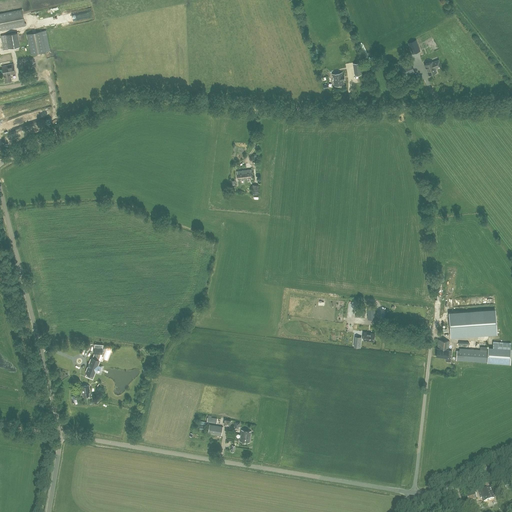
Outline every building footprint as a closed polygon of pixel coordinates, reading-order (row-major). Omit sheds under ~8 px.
[(0,30),(25,25),(22,9),(0,13),(0,30)] [(84,10),(84,18),(94,17),(94,9),(84,10)] [(31,54),(46,51),(42,31),(27,34),(31,54)] [(3,50),(20,46),(17,32),(1,35),(3,50)] [(418,44),(416,39),(408,42),(412,54),(421,50),(418,44)] [(441,65),(439,59),(433,62),(432,61),(424,64),(429,75),(436,71),(435,68),(441,65)] [(360,62),(353,63),(355,75),(362,74),(360,62)] [(11,80),(10,75),(16,74),(14,64),(2,66),(4,76),(5,81),(11,80)] [(342,72),(332,74),(334,86),(344,84),(343,80),(345,79),(344,76),(342,76),(342,72)] [(238,181),(252,179),(251,170),(237,171),(238,181)] [(454,301),(451,301),(452,306),(469,304),(469,297),(453,299),(454,301)] [(368,319),(375,319),(375,308),(367,309),(368,319)] [(449,313),(451,337),(497,333),(496,308),(449,313)] [(333,322),(324,321),(323,329),(345,331),(346,320),(334,319),(333,322)] [(374,341),(375,334),(364,332),(363,340),(374,341)] [(448,350),(449,341),(438,340),(437,348),(436,356),(446,358),(446,361),(451,362),(452,351),(448,350)] [(488,347),(488,350),(487,362),(487,363),(510,364),(511,349),(488,347)] [(98,360),(99,356),(99,354),(102,354),(103,348),(95,348),(94,354),(94,355),(93,358),(92,358),(89,364),(89,363),(87,367),(88,367),(86,373),(87,373),(86,376),(89,377),(90,374),(93,376),(95,372),(98,373),(98,372),(99,370),(100,369),(99,369),(100,366),(101,366),(97,365),(99,361),(98,360)] [(116,350),(126,359),(128,357),(119,348),(116,350)] [(487,362),(488,350),(460,348),(459,350),(457,350),(456,360),(487,362)] [(89,396),(88,392),(89,392),(88,385),(81,386),(82,393),(83,392),(84,396),(89,396)] [(221,435),(222,427),(209,425),(208,433),(221,435)] [(249,443),(251,431),(241,430),(239,441),(249,443)] [(494,498),(490,487),(478,491),(479,494),(481,494),(484,502),(494,498)] [(468,501),(476,498),(475,492),(466,495),(468,501)]
